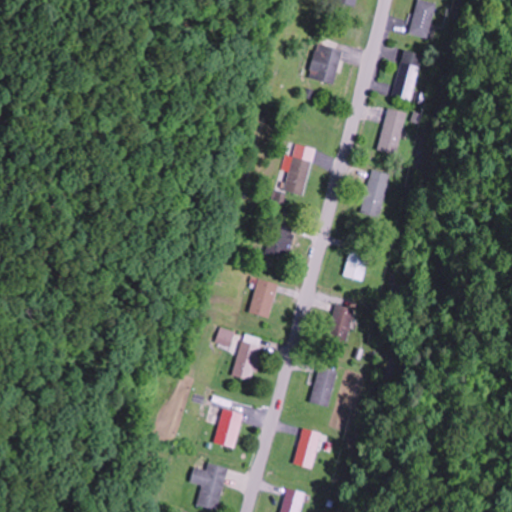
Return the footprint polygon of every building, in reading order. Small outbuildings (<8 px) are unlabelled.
[(428,38),(437,3),(426,0),(417,0),(409,33),(428,38)] [(334,83),(343,49),(318,43),(309,77),(334,83)] [(393,96),(412,101),(423,54),(404,49),(393,96)] [(377,149),(396,155),(407,112),(389,107),(377,149)] [(313,161),(294,156),(285,190),(303,195),(313,161)] [(390,172),(370,168),(360,213),(381,217),(390,172)] [(295,225),(275,220),(265,252),(285,258),(295,225)] [(350,278),(368,277),(365,249),(347,250),(350,278)] [(279,284),(258,278),(250,312),(269,317),(279,284)] [(347,343),(355,308),(336,303),(327,338),(347,343)] [(262,339),(244,334),(234,375),(252,380),(262,339)] [(310,402),(328,406),(338,370),(320,366),(310,402)] [(214,442),(234,447),(244,412),(224,407),(214,442)] [(293,464),(312,468),(321,432),(302,427),(293,464)] [(207,469),(195,466),(191,481),(202,485),(197,504),(217,510),(228,467),(208,462),(207,469)] [(300,511),(306,493),(288,487),(280,511),(300,511)]
